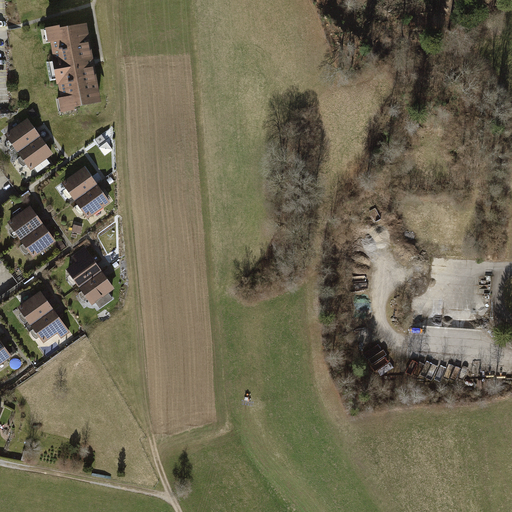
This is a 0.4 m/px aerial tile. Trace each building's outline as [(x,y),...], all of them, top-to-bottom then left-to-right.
[(70,110),(100,105),(93,64),(86,25),(54,31),(54,29),(41,31),(44,46),(49,45),(51,60),(49,60),(53,88),(56,88),(58,101),(56,102),(58,115),(70,113),(70,110)] [(17,148),(20,152),(43,136),(30,117),(7,134),(11,140),(5,144),(11,152),(17,148)] [(55,153),(43,136),(20,152),(23,156),(19,159),(25,167),(29,164),(33,170),(36,167),(39,173),(51,164),(47,159),(55,153)] [(107,136),(100,140),(107,152),(114,148),(107,136)] [(19,160),(14,164),(18,169),(23,166),(19,160)] [(74,197),(77,202),(100,185),(86,167),(63,183),(68,189),(64,191),(70,200),(74,197)] [(112,202),(100,185),(77,202),(80,205),(76,208),(82,216),(86,214),(89,219),(95,215),(97,217),(106,211),(104,208),(112,202)] [(19,236),(22,240),(45,224),(32,205),(9,222),(13,227),(10,230),(16,238),(19,236)] [(58,241),(45,224),(22,240),(25,244),(21,246),(27,255),(31,252),(35,257),(53,244),(60,253),(66,248),(61,240),(58,241)] [(82,227),(75,225),(72,233),(80,235),(82,227)] [(79,283),(82,288),(105,271),(87,247),(74,256),(79,262),(68,269),(73,275),(69,277),(75,286),(79,283)] [(117,288),(105,271),(82,288),(85,292),(81,294),(87,302),(91,300),(94,305),(97,303),(102,310),(115,300),(111,293),(117,288)] [(30,322),(33,326),(56,309),(43,291),(20,307),(24,313),(21,316),(27,324),(30,322)] [(69,327),(56,309),(33,326),(36,330),(32,332),(38,340),(42,338),(46,343),(59,334),(62,339),(71,333),(67,328),(69,327)] [(0,366),(14,356),(2,339),(0,340),(0,366)]
